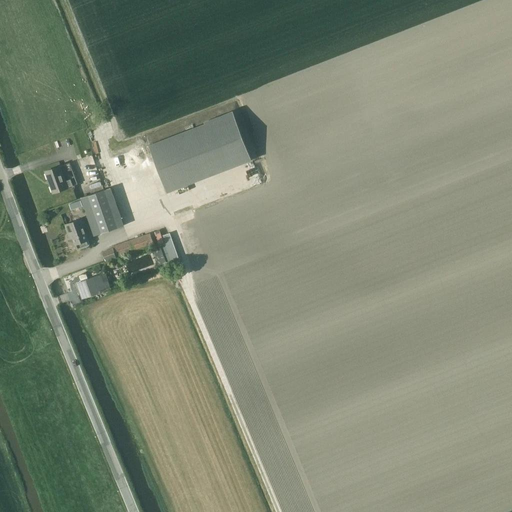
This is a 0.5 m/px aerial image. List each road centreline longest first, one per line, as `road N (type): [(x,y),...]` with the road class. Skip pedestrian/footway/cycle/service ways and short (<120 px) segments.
road 1 (residential): [(133,511),(0,175)]
road 2 (track): [(164,204),(190,273),(190,296),(278,511)]
